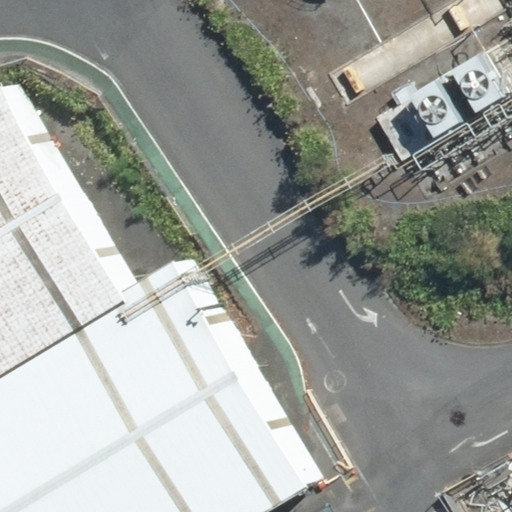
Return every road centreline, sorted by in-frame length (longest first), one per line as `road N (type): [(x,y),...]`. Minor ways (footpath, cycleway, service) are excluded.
road 1 (unknown): [(116,0),(330,318),(371,397)]
road 2 (unknown): [(371,397),(511,322)]
road 3 (unknown): [(371,397),(431,511)]
